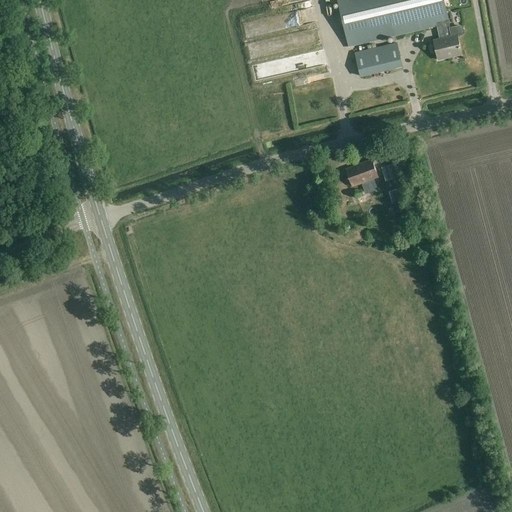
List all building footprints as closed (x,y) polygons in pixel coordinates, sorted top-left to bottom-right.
[(338,0),(349,46),(437,26),(440,40),(434,41),(438,60),(463,54),(459,38),(463,37),(461,26),(450,29),(449,24),(450,24),(444,0),(338,0)] [(355,53),(361,76),(402,67),(397,43),(355,53)] [(372,161),(346,170),(352,187),(368,181),(370,187),(379,183),(377,178),(378,177),(372,161)] [(392,164),(382,168),(386,181),(391,180),(400,177),(395,163),(392,164)] [(389,192),(393,204),(406,200),(403,188),(395,190),(389,192)] [(355,192),(359,203),(365,200),(362,190),(355,192)] [(405,229),(406,236),(413,235),(412,227),(405,229)]
